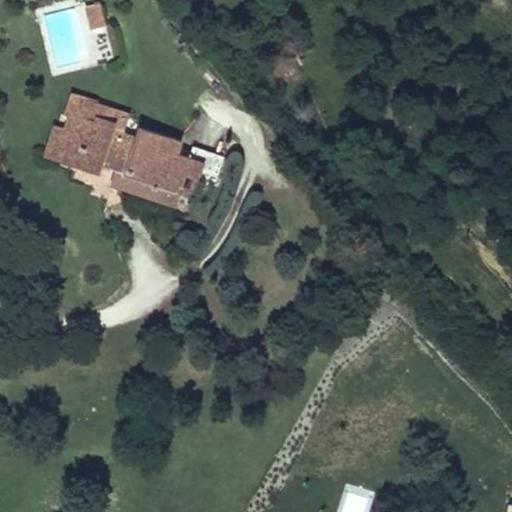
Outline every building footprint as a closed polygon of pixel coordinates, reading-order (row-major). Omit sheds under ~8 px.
[(98,0),(84,3),(90,27),(108,23),(102,0),(98,0)] [(125,25),(121,3),(107,5),(111,28),(125,25)] [(106,122),(112,105),(113,101),(85,91),(78,112),(84,114),(89,116),(106,122)] [(189,147),(191,143),(153,129),(150,138),(136,133),(143,116),(112,105),(106,122),(89,116),(84,130),(79,128),(70,153),(111,168),(114,161),(128,166),(125,172),(135,176),(165,186),(161,196),(188,206),(193,194),(203,166),(207,154),(189,147)] [(89,116),(84,114),(79,128),(84,130),(89,116)] [(111,168),(70,153),(79,128),(68,124),(56,158),(108,177),(111,168)] [(201,197),(211,169),(203,166),(193,194),(201,197)] [(161,196),(165,186),(135,176),(132,185),(161,196)]
